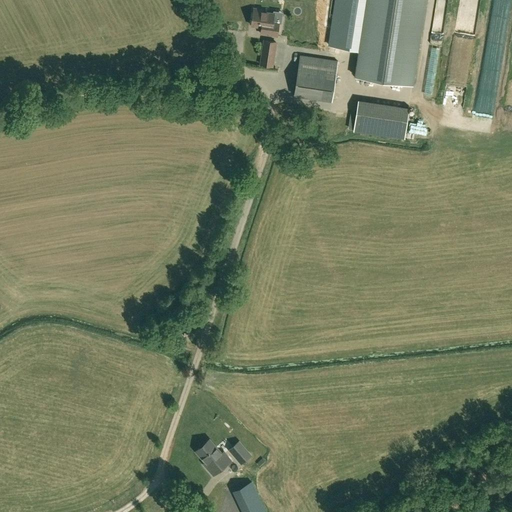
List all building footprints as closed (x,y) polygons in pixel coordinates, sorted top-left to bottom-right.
[(325,49),(326,42),(332,43),(332,46),(360,50),(356,76),(412,85),(424,0),(337,0),(334,24),(329,23),(328,31),(292,25),(289,44),(325,49)] [(261,33),(277,36),(279,22),(273,21),(274,13),(262,12),(263,10),(254,8),(251,25),(262,27),(261,33)] [(264,40),(261,58),(260,64),(272,66),(276,42),(264,40)] [(300,56),(294,95),(332,101),(338,61),(300,56)] [(358,100),(357,106),(354,130),(404,138),(409,108),(358,100)] [(230,460),(227,456),(225,457),(210,440),(197,451),(210,466),(208,468),(214,474),(230,460)] [(252,455),(240,440),(228,450),(241,464),(252,455)] [(266,511),(252,482),(233,491),(243,511),(266,511)]
